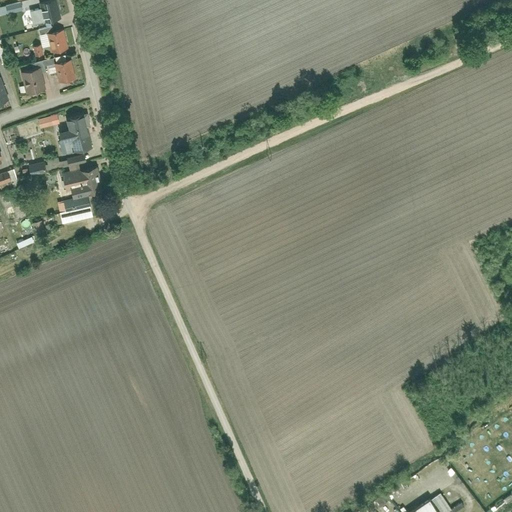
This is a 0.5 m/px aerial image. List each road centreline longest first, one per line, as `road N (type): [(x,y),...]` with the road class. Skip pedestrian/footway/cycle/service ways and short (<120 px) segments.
road 1 (residential): [(95,88),(123,202),(253,511)]
road 2 (track): [(128,214),(511,35)]
road 3 (track): [(123,202),(0,259)]
